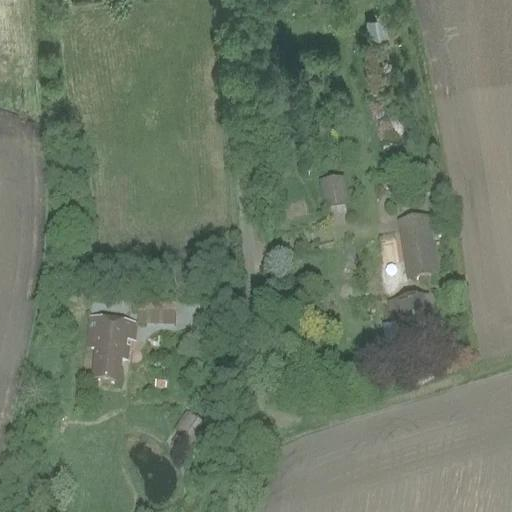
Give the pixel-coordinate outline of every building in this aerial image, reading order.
[(372,40),(390,37),(387,16),(368,19),(372,40)] [(348,180),(333,183),(339,211),(353,208),(348,180)] [(432,218),(403,223),(412,281),(441,277),(432,218)] [(436,300),(406,305),(414,353),(444,348),(436,300)] [(143,329),(103,322),(94,378),(133,385),(143,329)]
